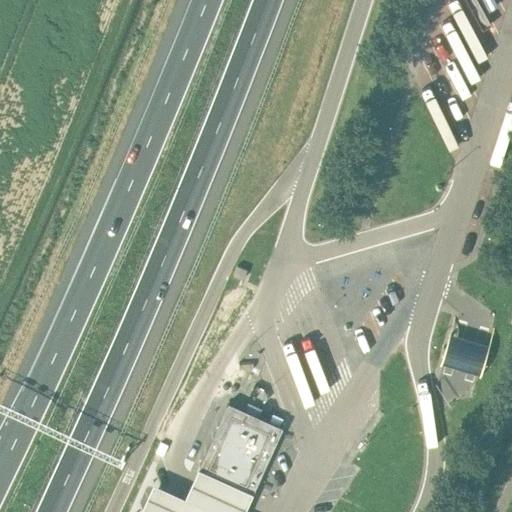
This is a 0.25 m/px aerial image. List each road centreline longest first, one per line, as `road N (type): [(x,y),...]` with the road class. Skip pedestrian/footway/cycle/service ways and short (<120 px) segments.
road 1 (motorway): [(49,511),(188,201),(266,0)]
road 2 (motorway): [(204,0),(0,467)]
